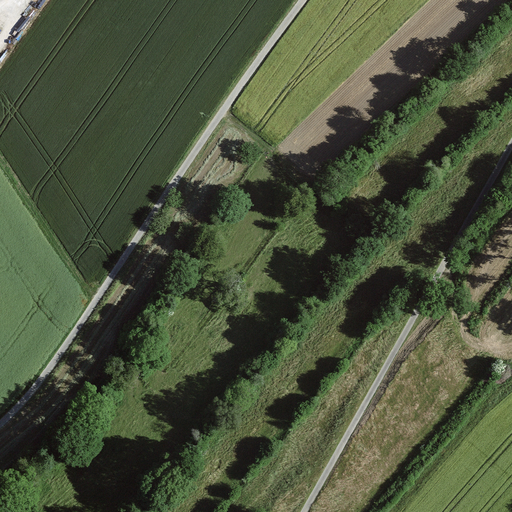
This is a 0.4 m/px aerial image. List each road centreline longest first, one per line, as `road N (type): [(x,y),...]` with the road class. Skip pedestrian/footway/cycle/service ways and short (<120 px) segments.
road 1 (residential): [(0,423),(49,367),(303,0)]
road 2 (track): [(511,147),(303,511)]
